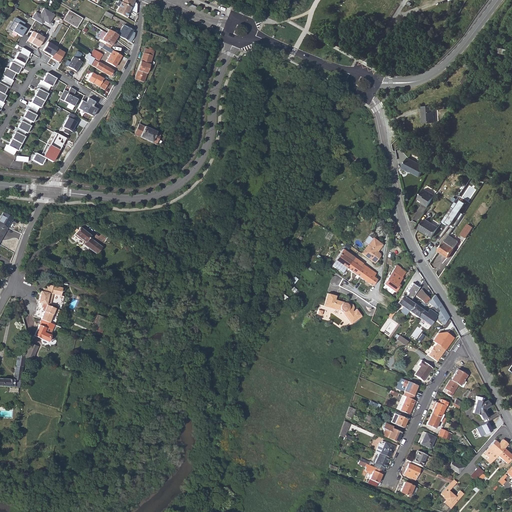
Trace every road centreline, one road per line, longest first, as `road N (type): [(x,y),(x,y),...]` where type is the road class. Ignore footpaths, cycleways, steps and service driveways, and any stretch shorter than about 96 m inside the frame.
road 1 (tertiary): [(48,190),(129,200),(164,192),(189,174),(206,147),(213,95),(234,39)]
road 2 (tertiary): [(469,343),(412,247),(377,108),(366,98)]
road 3 (residential): [(389,479),(431,389),(469,343)]
road 4 (residential): [(107,105),(37,65),(0,133)]
road 5 (tertiary): [(497,0),(432,75),(377,80)]
